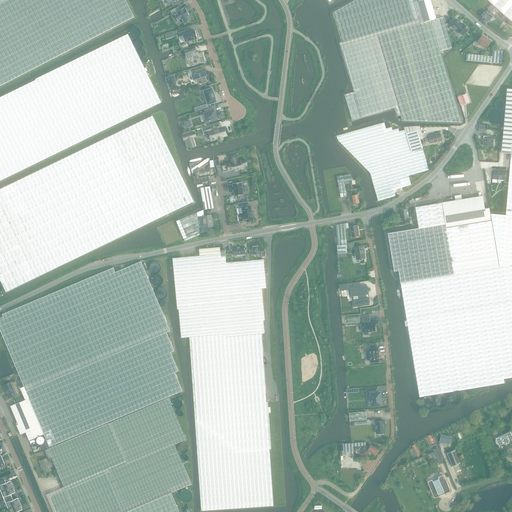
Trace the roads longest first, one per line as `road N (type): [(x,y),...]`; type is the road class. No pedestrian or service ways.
road 1 (unclassified): [(365,212),(391,427),(354,492)]
road 2 (residential): [(311,223),(312,252),(284,313),(293,444),(314,487)]
road 3 (unclassified): [(0,309),(82,269),(227,237)]
road 4 (unclassified): [(365,212),(389,204),(442,162),(511,64)]
road 5 (unclassified): [(51,511),(0,397)]
road 6 (residential): [(193,0),(237,113)]
